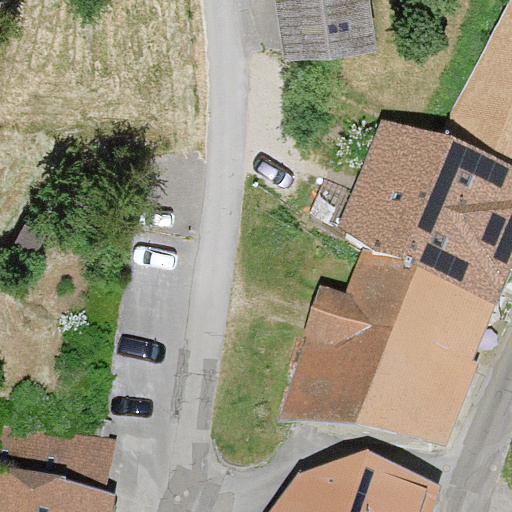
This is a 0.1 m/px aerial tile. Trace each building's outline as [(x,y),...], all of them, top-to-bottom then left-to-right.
[(370,0),(270,0),(282,61),(378,43),(370,0)] [(511,0),(466,0),(382,142),(408,156),(339,298),(325,293),(273,414),(352,448),(443,453),(511,284),(511,0)] [(6,420),(0,472),(111,485),(117,433),(6,420)] [(111,511),(114,500),(0,474),(0,511),(111,511)] [(367,479),(293,491),(275,511),(432,511),(435,504),(367,479)]
